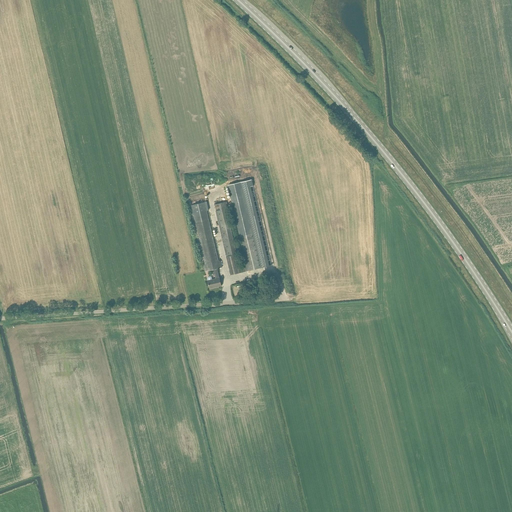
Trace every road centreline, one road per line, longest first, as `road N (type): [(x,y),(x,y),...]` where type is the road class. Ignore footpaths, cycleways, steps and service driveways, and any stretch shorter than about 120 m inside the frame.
road 1 (primary): [(511,333),(392,162),(237,0)]
road 2 (unclassified): [(0,318),(284,299)]
